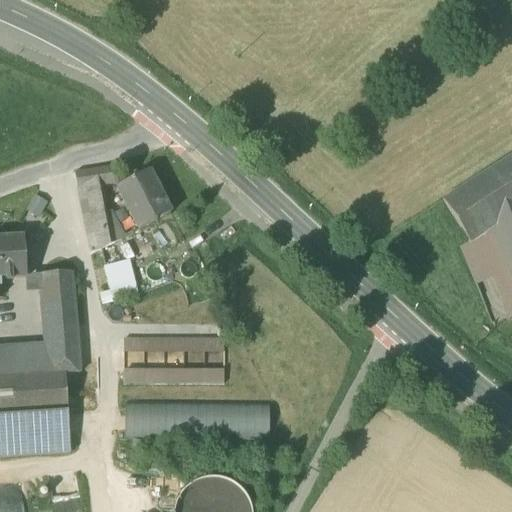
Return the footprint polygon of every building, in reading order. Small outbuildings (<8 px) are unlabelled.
[(511,158),(443,201),(469,242),(493,228),(511,216),(511,158)] [(74,177),(77,192),(102,187),(116,184),(113,169),(74,177)] [(117,189),(138,232),(169,217),(152,182),(147,173),(117,189)] [(114,245),(102,187),(77,192),(91,259),(105,251),(114,245)] [(26,209),(38,215),(46,202),(34,195),(26,209)] [(511,216),(493,228),(511,274),(511,216)] [(509,320),(511,318),(511,274),(493,228),(469,242),(460,248),(467,265),(467,264),(476,285),(492,278),(509,320)] [(0,280),(26,279),(26,276),(24,239),(0,239),(0,280)] [(103,264),(110,298),(127,295),(120,260),(103,264)] [(0,418),(67,414),(65,375),(80,374),(77,343),(76,327),(71,275),(43,276),(44,292),(47,329),(49,345),(49,351),(51,375),(0,377),(0,418)] [(44,292),(43,276),(26,276),(26,279),(27,293),(44,292)] [(125,340),(125,356),(224,357),(224,341),(125,340)] [(49,351),(0,350),(0,377),(51,375),(49,351)] [(224,372),(125,372),(125,386),(224,387),(224,372)] [(126,402),(126,440),(269,442),(269,403),(126,402)] [(0,458),(70,454),(67,414),(0,418),(0,458)] [(174,511),(173,511),(252,511),(252,507),(245,493),(233,483),(219,478),(203,479),(189,485),(179,497),(174,511)]
